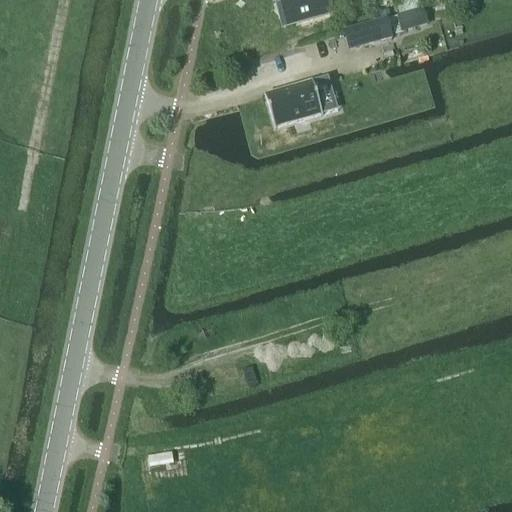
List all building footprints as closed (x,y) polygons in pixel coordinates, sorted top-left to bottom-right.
[(330,16),(326,1),(326,0),(275,0),(277,8),(276,8),(277,12),(279,11),(281,21),(296,17),(298,25),(330,16)] [(423,11),(397,18),(402,35),(428,28),(423,11)] [(388,12),(380,14),(382,21),(390,19),(388,12)] [(392,40),(390,33),(386,21),(344,33),(350,52),(392,40)] [(312,84),(264,98),(274,132),(322,118),(313,85),(312,84)]
